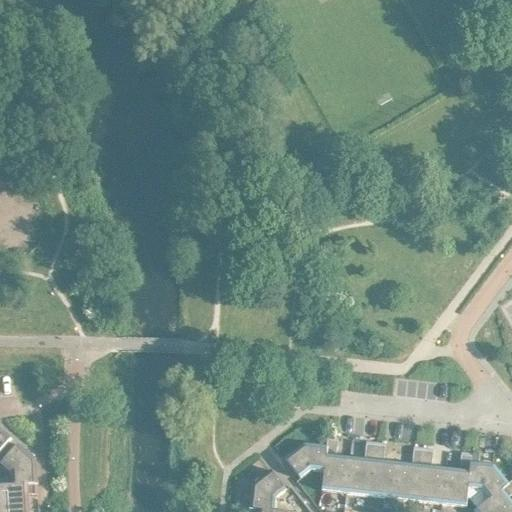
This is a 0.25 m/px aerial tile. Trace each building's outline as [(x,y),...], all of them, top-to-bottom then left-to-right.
[(0,418),(0,449),(15,432),(0,418)] [(325,485),(350,487),(354,452),(340,450),(342,432),(331,431),(330,440),(331,440),(328,466),(327,466),(325,485)] [(350,487),(374,490),(380,436),(370,435),(368,453),(354,452),(350,487)] [(387,501),(397,502),(402,457),(388,455),(390,438),(380,436),(374,490),(388,492),(387,501)] [(15,466),(15,478),(15,479),(41,477),(39,454),(21,438),(4,457),(15,466)] [(315,464),(327,466),(328,466),(331,440),(330,440),(307,438),(288,453),(304,473),(315,464)] [(407,494),(421,496),(428,442),(418,441),(416,459),(402,457),(397,502),(406,504),(407,494)] [(421,496),(445,498),(449,462),(435,461),(437,443),(428,442),(421,496)] [(470,501),(472,482),(471,482),(474,457),(475,457),(476,447),(465,446),(463,464),(449,462),(445,498),(470,501)] [(484,483),(492,493),(493,494),(511,478),(511,477),(498,459),(475,457),(474,457),(471,482),(472,482),(484,483)] [(255,479),(253,502),(278,505),(279,492),(290,484),(275,464),(255,479)] [(0,504),(33,502),(32,488),(41,487),(41,477),(15,479),(15,478),(0,479),(0,504)] [(477,505),(482,511),(508,511),(511,509),(511,490),(511,491),(511,490),(511,478),(493,494),(492,493),(477,505)] [(0,511),(33,511),(33,502),(0,504),(0,511)] [(297,511),(298,507),(278,505),(253,502),(251,511),(297,511)]
